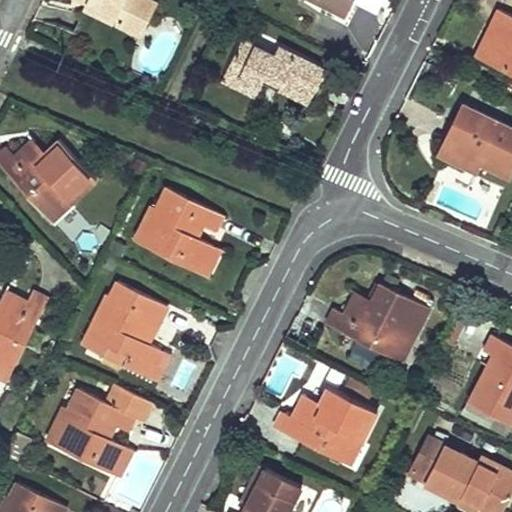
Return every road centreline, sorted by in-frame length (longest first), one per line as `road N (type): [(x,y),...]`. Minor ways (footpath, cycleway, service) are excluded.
road 1 (residential): [(167,511),(298,250),(349,207)]
road 2 (residential): [(349,207),(344,165),(424,0)]
road 3 (residential): [(511,275),(349,207)]
